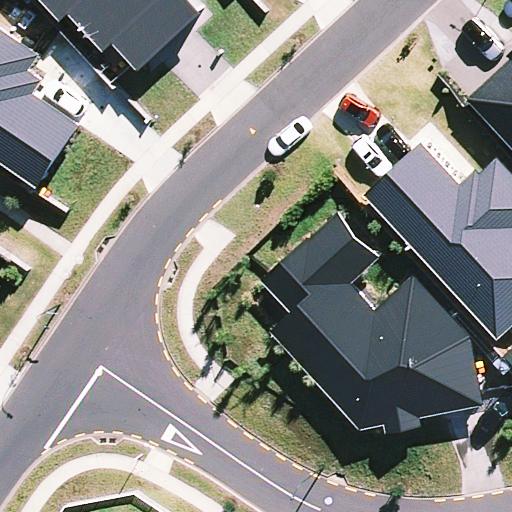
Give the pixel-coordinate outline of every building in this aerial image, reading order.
[(48,0),(64,16),(72,9),(108,47),(117,39),(143,67),(205,10),(196,0),(48,0)] [(42,51),(0,22),(0,157),(43,187),(87,122),(38,88),(47,76),(32,66),(42,51)] [(511,63),(475,97),(511,137),(511,63)] [(428,141),(371,193),(504,337),(511,329),(511,165),(503,155),(485,171),(481,167),(465,182),(428,141)] [(297,311),(278,329),(293,346),(366,427),(390,422),(392,431),(427,424),(426,415),(488,402),(475,333),(420,273),(381,308),(358,282),(385,257),(343,211),(268,278),(297,311)]
